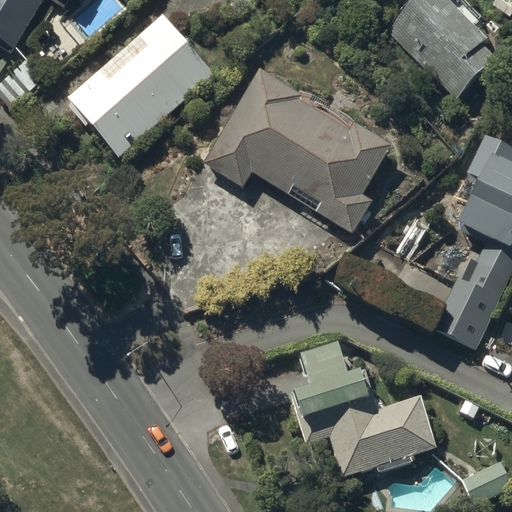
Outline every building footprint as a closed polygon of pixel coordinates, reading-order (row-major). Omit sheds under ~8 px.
[(0,0),(0,41),(13,49),(43,0),(55,0),(64,5),(67,0),(79,0),(82,1),(82,0),(0,0)] [(412,0),(384,30),(457,99),(496,58),(481,45),(487,39),(473,25),(482,15),(466,0),(412,0)] [(68,97),(119,156),(214,74),(164,15),(68,97)] [(252,171),(353,231),(371,199),(362,194),(391,144),(355,122),(351,129),(304,101),(307,97),(260,68),(203,162),(243,186),(252,171)] [(433,327),(475,348),(511,273),(511,147),(487,136),(466,178),(478,184),(459,223),(489,238),(477,262),(472,260),(462,280),(457,278),(433,327)] [(438,447),(420,395),(380,409),(372,386),(369,387),(363,367),(351,371),(340,341),(301,354),(312,384),(295,389),(301,406),(295,408),(308,445),(331,437),(344,476),(376,465),(378,472),(414,460),(412,455),(438,447)] [(511,482),(502,462),(462,481),(475,507),(511,489),(511,482)]
